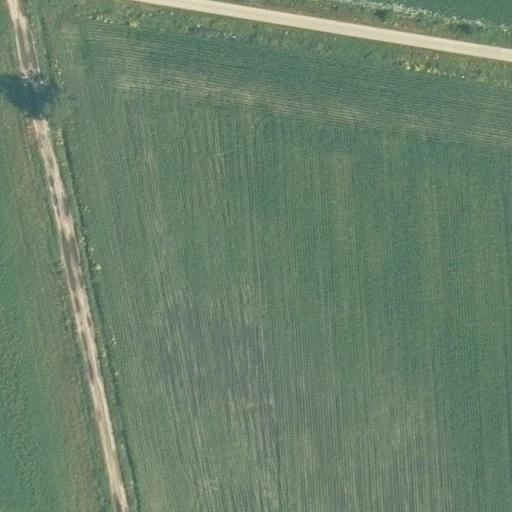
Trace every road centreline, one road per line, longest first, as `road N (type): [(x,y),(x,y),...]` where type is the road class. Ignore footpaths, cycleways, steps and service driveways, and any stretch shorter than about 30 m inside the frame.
road 1 (track): [(19,0),(122,511)]
road 2 (unclassified): [(511,55),(172,0)]
